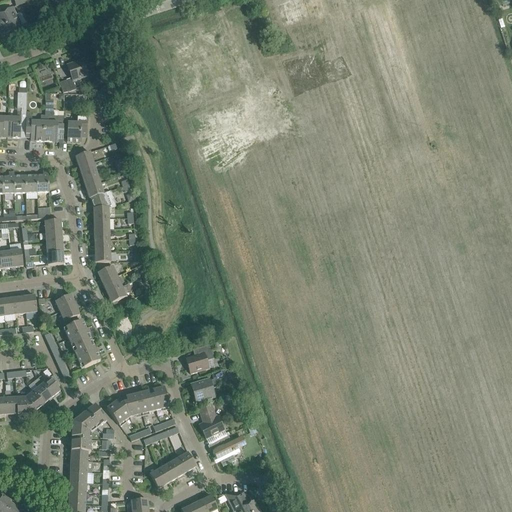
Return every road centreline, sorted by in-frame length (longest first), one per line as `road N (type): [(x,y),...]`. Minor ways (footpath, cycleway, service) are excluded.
road 1 (residential): [(366,511),(280,373),(262,328)]
road 2 (residential): [(271,120),(278,136),(455,119)]
road 3 (residential): [(262,328),(196,145)]
road 4 (residential): [(0,64),(183,0)]
road 5 (residential): [(488,218),(307,270)]
road 6 (residential): [(80,276),(57,160),(0,158)]
road 7 (residential): [(271,120),(437,64)]
road 8 (residential): [(214,479),(168,370),(124,374)]
road 9 (residential): [(36,487),(57,410),(124,374)]
road 10 (residential): [(196,145),(179,96),(200,0)]
road 11 (residential): [(262,328),(393,293)]
road 12 (residential): [(454,403),(393,293)]
